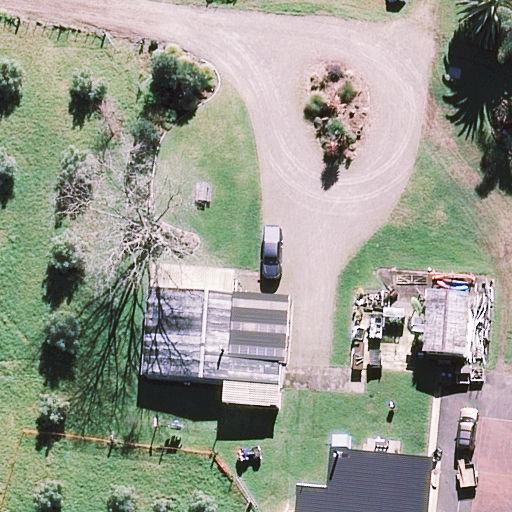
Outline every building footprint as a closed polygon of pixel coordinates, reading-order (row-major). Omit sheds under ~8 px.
[(239,264),(159,258),(151,369),(231,375),(239,264)] [(438,288),(437,306),(435,349),(440,349),(480,351),(483,290),(438,288)] [(424,345),(426,302),(357,299),(353,388),(365,388),(365,399),(387,400),(388,389),(407,390),(408,360),(429,361),(429,345),(424,345)] [(282,340),(249,339),(248,380),(281,381),(282,340)] [(436,431),(389,427),(387,460),(343,456),(341,487),(431,494),(436,431)]
